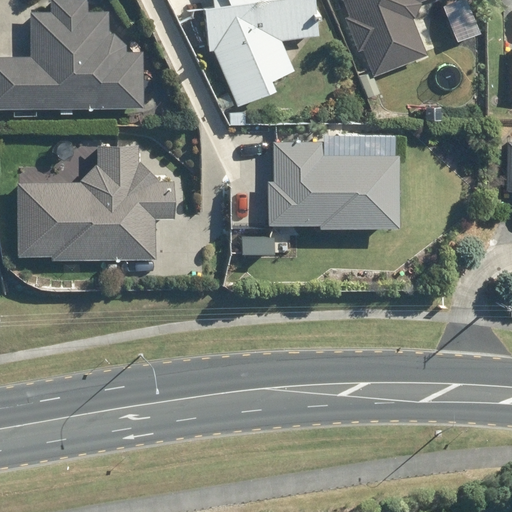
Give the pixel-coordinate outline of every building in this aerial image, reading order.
[(0,55),(0,106),(145,105),(145,48),(127,49),(127,42),(116,31),(110,31),(110,8),(88,9),(87,0),(51,0),(52,9),(31,9),(31,55),(0,55)] [(284,37),(321,32),(317,0),(218,0),(220,3),(206,4),(212,46),(216,46),(240,102),(277,86),(274,79),(298,68),(284,37)] [(428,53),(414,17),(421,0),(345,0),(350,13),(346,14),(359,47),(364,45),(375,73),(428,53)] [(379,85),(373,70),(361,75),(367,90),(379,85)] [(246,111),(231,110),(231,122),(246,122),(246,111)] [(319,138),(273,137),(273,178),(268,178),(267,224),(319,224),(319,225),(396,225),(396,154),(319,154),(319,138)] [(511,139),(506,139),(503,187),(511,187),(511,139)] [(138,143),(97,143),(97,164),(81,180),(19,181),(19,255),(55,254),(55,258),(157,257),(157,216),(175,216),(174,177),(160,177),(139,157),(138,143)] [(118,273),(118,262),(109,263),(110,273),(118,273)]
